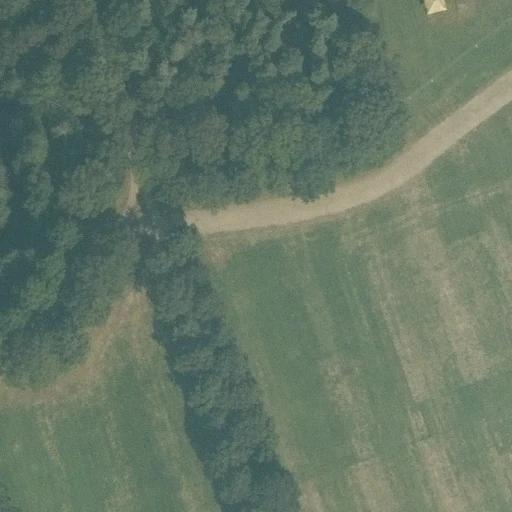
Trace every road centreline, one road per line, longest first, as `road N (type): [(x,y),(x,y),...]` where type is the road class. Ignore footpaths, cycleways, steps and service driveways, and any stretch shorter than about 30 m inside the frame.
road 1 (track): [(152,222),(271,218),(396,184),(511,83)]
road 2 (track): [(152,222),(259,511)]
road 3 (track): [(0,368),(59,316),(112,234),(152,222)]
